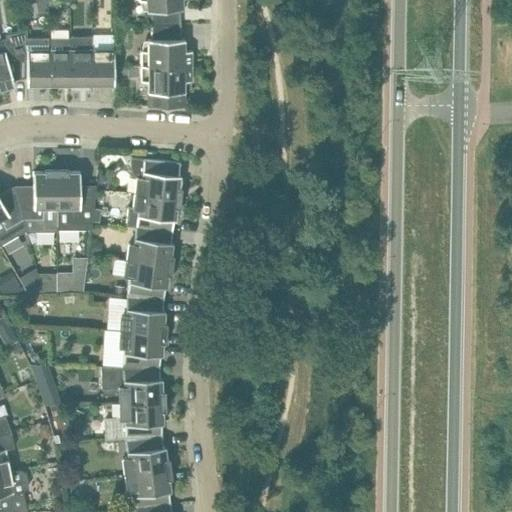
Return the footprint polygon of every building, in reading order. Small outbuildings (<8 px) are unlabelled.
[(138,0),(139,0),(145,0),(146,11),(150,10),(151,24),(180,23),(179,8),(183,8),(182,0),(138,0)] [(151,39),(147,39),(147,50),(140,50),(140,60),(140,65),(192,65),(192,50),(184,50),(184,39),(180,38),(180,23),(151,24),(151,39)] [(0,39),(0,89),(7,87),(6,84),(14,82),(11,73),(26,69),(26,36),(24,36),(24,40),(10,44),(8,37),(0,39)] [(49,48),(49,37),(49,36),(26,36),(26,69),(26,82),(34,82),(34,84),(48,84),(48,48),(49,48)] [(49,37),(49,48),(48,48),(48,84),(63,84),(63,82),(70,82),(70,48),(70,38),(49,37)] [(92,84),(92,48),(70,48),(70,82),(77,82),(77,84),(92,84)] [(114,64),(114,48),(92,48),(92,84),(106,84),(106,81),(114,81),(114,64)] [(180,92),(184,92),(184,81),(192,81),(192,65),(140,65),(140,80),(147,81),(147,92),(151,92),(151,106),(180,106),(180,92)] [(78,167),(79,149),(66,149),(66,167),(78,167)] [(131,156),(130,164),(131,170),(136,176),(134,192),(180,197),(182,187),(179,187),(181,174),(178,174),(180,162),(131,156)] [(33,171),(33,175),(33,193),(16,193),(26,230),(26,229),(28,231),(57,231),(57,229),(56,229),(56,170),(44,170),(44,171),(33,171)] [(68,170),(56,170),(56,229),(57,229),(92,229),(92,221),(94,208),(95,193),(80,193),(80,171),(68,171),(68,170)] [(134,192),(132,208),(127,207),(126,225),(135,226),(172,230),(173,219),(176,219),(177,207),(179,207),(180,197),(134,192)] [(0,244),(26,230),(16,193),(2,201),(0,198),(0,244)] [(172,230),(135,226),(133,243),(128,243),(126,259),(172,265),(174,255),(171,254),(173,242),(170,241),(172,230)] [(90,240),(88,254),(100,255),(102,242),(90,240)] [(172,265),(126,259),(124,275),(129,275),(126,295),(163,298),(165,287),(167,287),(169,274),(171,275),(172,265)] [(56,285),(56,292),(83,290),(84,283),(56,285)] [(163,298),(126,295),(125,314),(120,314),(119,330),(166,332),(166,322),(164,322),(165,310),(162,309),(163,298)] [(166,332),(119,330),(118,346),(123,346),(122,366),(159,366),(160,355),(162,355),(163,342),(165,342),(166,332)] [(15,354),(22,350),(18,341),(11,344),(15,354)] [(122,366),(101,366),(102,389),(118,388),(118,402),(165,400),(165,390),(162,390),(162,378),(160,378),(159,366),(122,366)] [(118,402),(119,418),(104,418),(105,438),(125,438),(125,437),(162,434),(161,423),(163,423),(163,410),(165,410),(165,400),(118,402)] [(0,416),(0,433),(10,431),(4,415),(0,416)] [(14,447),(10,431),(0,433),(0,472),(10,470),(5,449),(14,447)] [(125,437),(125,438),(127,457),(122,458),(124,474),(170,468),(169,458),(167,458),(165,446),(163,446),(162,434),(125,437)] [(170,468),(124,474),(126,489),(131,489),(133,506),(170,502),(168,491),(171,491),(169,478),(172,478),(170,468)] [(10,471),(10,470),(0,472),(0,511),(14,511),(27,511),(23,491),(28,486),(26,472),(21,470),(10,471)] [(170,511),(170,502),(133,506),(133,511),(170,511)]
